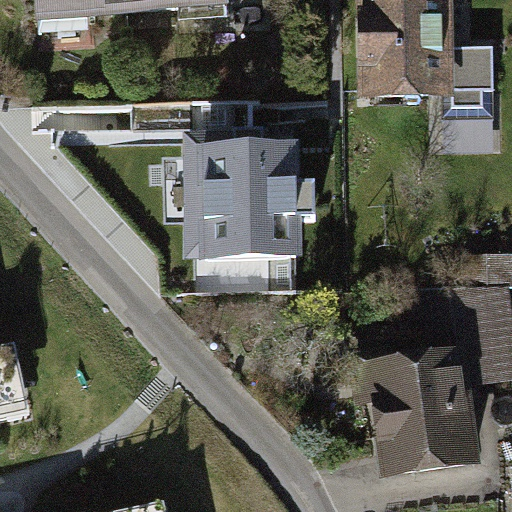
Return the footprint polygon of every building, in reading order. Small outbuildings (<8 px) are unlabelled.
[(39,0),(40,58),(118,57),(118,34),(239,32),(238,0),(39,0)] [(362,0),(367,116),(459,112),(453,0),(362,0)] [(236,156),(196,157),(197,225),(207,225),(208,258),(294,257),(293,224),(313,223),(313,190),(293,190),(292,155),(262,156),(262,134),(236,134),(236,156)] [(408,365),(373,371),(387,475),(473,464),(463,388),(511,382),(511,342),(506,290),(399,291),(408,365)] [(0,415),(23,411),(12,353),(0,355),(0,415)]
